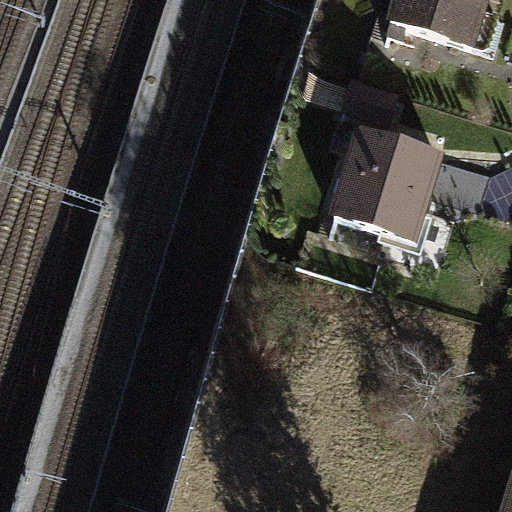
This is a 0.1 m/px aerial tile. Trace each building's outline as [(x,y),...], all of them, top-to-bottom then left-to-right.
[(400,0),(391,29),(473,53),(488,0),(400,0)] [(305,70),(296,100),(308,104),(342,114),(351,84),(319,74),(305,70)] [(351,84),(342,114),(388,128),(398,98),(351,84)] [(359,139),(333,222),(414,247),(425,213),(429,201),(440,165),(359,139)] [(491,180),(440,165),(429,201),(480,216),(491,180)]
